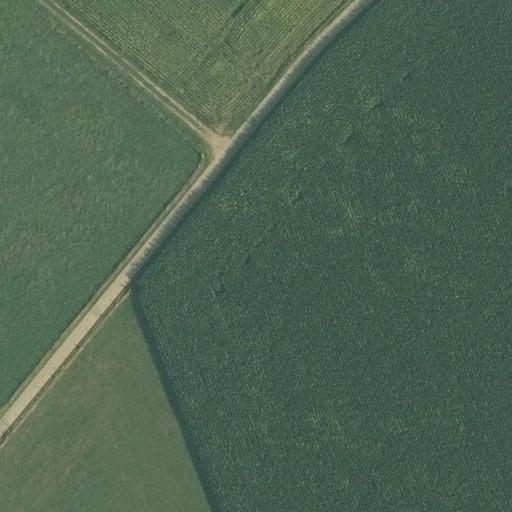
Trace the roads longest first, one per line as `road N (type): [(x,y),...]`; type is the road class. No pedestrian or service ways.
road 1 (unclassified): [(389,0),(342,39),(0,457)]
road 2 (track): [(35,0),(236,170)]
